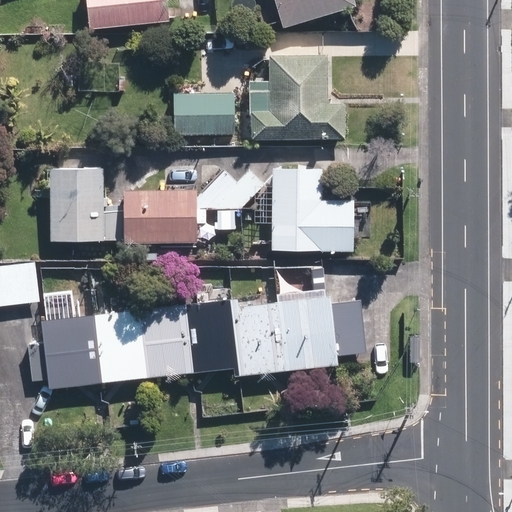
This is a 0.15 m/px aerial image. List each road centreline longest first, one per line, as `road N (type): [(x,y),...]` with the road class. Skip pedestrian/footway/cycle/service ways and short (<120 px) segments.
road 1 (residential): [(0,504),(463,455)]
road 2 (secondary): [(468,0),(463,455)]
